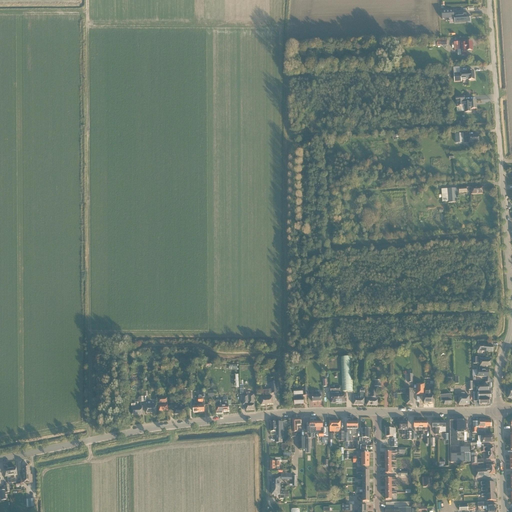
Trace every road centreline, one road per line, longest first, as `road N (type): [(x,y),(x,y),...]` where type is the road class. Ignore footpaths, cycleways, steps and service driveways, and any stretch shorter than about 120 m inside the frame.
road 1 (track): [(90,440),(87,0)]
road 2 (unclassified): [(498,411),(511,311),(489,0)]
road 3 (tertiary): [(67,445),(267,415)]
road 4 (tertiary): [(377,413),(498,411)]
